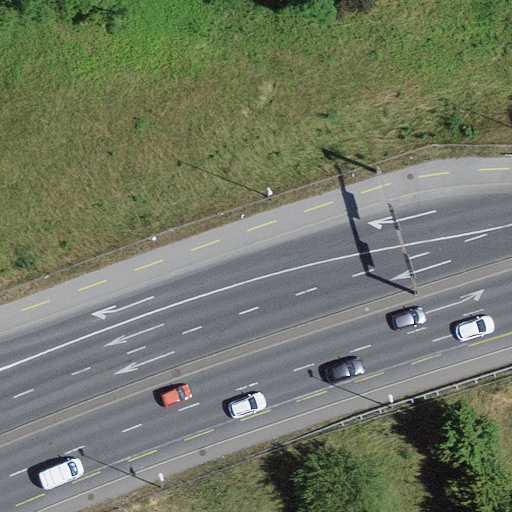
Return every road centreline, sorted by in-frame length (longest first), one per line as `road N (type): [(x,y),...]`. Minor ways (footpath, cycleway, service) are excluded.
road 1 (secondary): [(0,480),(214,397),(511,301)]
road 2 (secondary): [(511,228),(54,381)]
